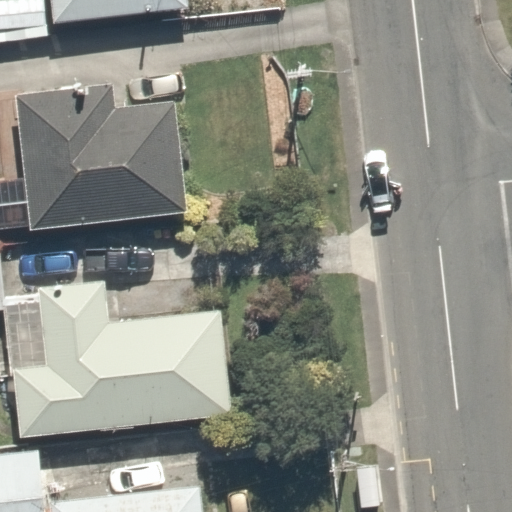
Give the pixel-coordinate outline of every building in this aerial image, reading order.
[(45,0),(0,0),(0,38),(50,31),(45,0)] [(53,0),(56,23),(191,8),(189,0),(53,0)] [(186,212),(174,101),(116,108),(113,81),(17,91),(32,228),(186,212)] [(231,415),(219,310),(109,323),(104,279),(39,286),(47,360),(13,364),(21,439),(231,415)] [(203,511),(201,485),(48,501),(48,511),(203,511)]
